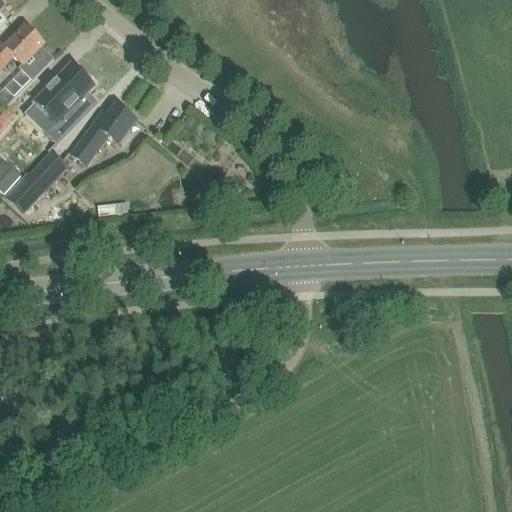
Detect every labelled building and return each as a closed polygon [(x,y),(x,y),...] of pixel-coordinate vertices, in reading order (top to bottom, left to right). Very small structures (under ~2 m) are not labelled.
[(4,47),(0,51),(0,75),(16,60),(23,67),(20,70),(24,74),(6,93),(13,100),(15,102),(54,62),(41,49),(44,46),(26,28),(12,42),(6,49),(4,47)] [(71,67),(35,104),(55,124),(44,135),(55,146),(97,103),(87,93),(92,88),(71,67)] [(79,147),(72,158),(86,169),(108,139),(119,147),(137,122),(116,107),(108,118),(103,115),(79,147)] [(12,110),(0,123),(0,147),(24,121),(12,110)] [(26,178),(7,199),(23,215),(38,200),(41,196),(66,169),(52,156),(29,180),(26,178)] [(174,190),(178,210),(196,205),(191,186),(174,190)] [(33,391),(16,406),(28,418),(44,403),(33,391)] [(64,425),(57,432),(70,446),(77,440),(64,425)] [(143,511),(136,500),(116,511),(143,511)]
